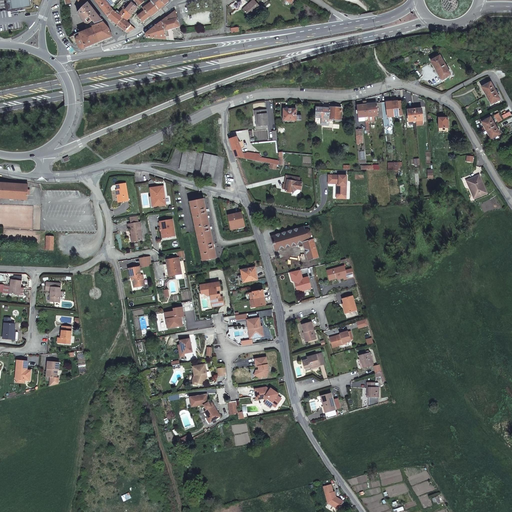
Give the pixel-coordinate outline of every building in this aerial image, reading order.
[(9,0),(11,10),(32,6),(30,0),(9,0)] [(94,0),(108,16),(113,10),(110,6),(105,0),(94,0)] [(155,6),(158,10),(165,4),(162,0),(155,6)] [(262,7),(255,0),(254,0),(244,9),(251,17),(262,7)] [(88,2),(83,7),(78,12),(86,23),(88,24),(90,26),(93,24),(102,20),(88,2)] [(130,3),(125,9),(128,12),(132,15),(138,7),(131,2),(130,3)] [(138,16),(142,22),(158,10),(155,6),(152,2),(148,4),(146,2),(141,5),(143,8),(145,11),(138,16)] [(113,10),(108,16),(118,24),(123,18),(128,12),(125,9),(120,16),(118,14),(120,12),(118,10),(117,10),(115,12),(113,10)] [(162,21),(167,39),(172,39),(172,29),(181,27),(176,10),(162,21)] [(128,12),(123,18),(127,21),(132,15),(128,12)] [(118,24),(127,32),(135,28),(127,21),(123,18),(118,24)] [(147,37),(167,39),(162,21),(146,34),(147,37)] [(92,27),(93,28),(98,43),(113,37),(109,29),(103,22),(92,27)] [(93,28),(80,33),(80,34),(86,48),(98,43),(93,28)] [(80,34),(75,36),(79,50),(86,48),(80,34)] [(450,74),(440,55),(431,60),(436,68),(442,78),(450,74)] [(499,99),(490,82),(482,87),(491,103),(499,99)] [(391,101),(393,116),(403,115),(401,100),(396,100),(396,98),(392,99),(392,101),(391,101)] [(393,116),(391,101),(391,99),(386,100),(386,101),(382,102),(383,117),(393,116)] [(367,102),(367,101),(363,101),(363,104),(357,104),(358,117),(366,116),(366,117),(366,121),(367,130),(370,130),(369,121),(367,102)] [(383,117),(382,102),(376,102),(376,101),(367,102),(369,121),(374,120),(374,115),(378,115),(378,117),(383,117)] [(322,124),(330,124),(329,119),(330,107),(315,106),(315,108),(315,117),(322,117),(322,124)] [(329,119),(341,120),(342,107),(330,107),(329,119)] [(294,126),(307,126),(307,124),(309,124),(309,123),(296,122),(296,120),(296,109),(284,108),(284,119),(287,120),(287,123),(294,124),(294,126)] [(415,120),(414,108),(407,109),(409,121),(415,120)] [(422,108),(414,108),(415,120),(416,120),(423,120),(422,108)] [(255,115),(256,115),(258,115),(259,125),(268,124),(266,109),(255,110),(255,115)] [(439,132),(449,132),(449,119),(444,119),(444,117),(439,117),(439,132)] [(500,134),(490,117),(482,122),(491,138),(500,134)] [(236,137),(229,138),(233,150),(235,156),(277,164),(280,164),(280,160),(260,156),(261,153),(247,153),(246,154),(242,153),(236,137)] [(185,148),(180,169),(192,172),(198,152),(185,148)] [(218,157),(205,154),(200,176),(213,179),(218,157)] [(475,198),(487,192),(479,174),(473,177),(474,179),(473,179),(472,178),(467,180),(472,189),(471,189),(475,198)] [(302,177),(288,175),(287,183),(288,183),(287,190),(288,191),(294,192),(295,189),(297,188),(303,189),(304,182),(301,181),(302,177)] [(0,182),(0,197),(19,198),(19,200),(22,200),(22,198),(27,199),(27,195),(29,195),(30,187),(28,187),(28,184),(0,182)] [(128,200),(125,182),(116,184),(116,189),(115,189),(117,202),(128,200)] [(153,196),(155,206),(166,204),(163,186),(150,187),(151,196),(153,196)] [(203,198),(189,201),(203,260),(216,257),(203,198)] [(240,213),(229,215),(231,229),(245,226),(243,219),(242,219),(240,213)] [(141,227),(139,214),(130,216),(131,222),(128,223),(129,229),(131,229),(133,242),(142,240),(140,227),(141,227)] [(172,220),(160,222),(162,234),(167,233),(168,236),(175,235),(172,220)] [(276,250),(303,242),(313,239),(309,224),(272,235),(276,250)] [(54,249),(55,236),(47,235),(47,249),(54,249)] [(313,239),(303,242),(308,260),(319,257),(313,239)] [(182,274),(179,257),(167,259),(167,263),(170,276),(182,274)] [(353,276),(350,264),(341,266),(340,267),(326,270),(328,279),(342,276),(343,279),(353,276)] [(140,266),(129,268),(130,277),(132,277),(133,276),(133,279),(134,286),(145,284),(144,274),(142,274),(140,266)] [(255,267),(241,269),(243,282),(257,279),(255,267)] [(309,277),(295,281),(297,289),(300,290),(304,289),(304,290),(312,288),(309,277)] [(23,280),(13,279),(12,293),(22,294),(23,280)] [(61,283),(47,281),(46,289),(51,289),(50,301),(59,301),(61,283)] [(211,307),(224,305),(223,297),(220,297),(220,294),(217,294),(216,292),(221,291),(219,282),(199,285),(201,294),(206,293),(207,296),(209,295),(210,296),(211,295),(211,298),(210,299),(211,307)] [(260,297),(264,297),(263,289),(253,291),(254,298),(260,297)] [(349,296),(340,299),(344,313),(353,311),(349,296)] [(266,304),(264,297),(260,297),(254,298),(251,299),(250,299),(251,306),(266,304)] [(174,311),(164,313),(167,328),(182,326),(181,320),(180,320),(179,317),(181,317),(183,316),(182,307),(173,309),(174,311)] [(6,316),(4,337),(15,338),(15,330),(16,322),(11,322),(12,317),(6,316)] [(249,329),(251,338),(260,337),(259,332),(263,332),(262,326),(260,327),(259,318),(246,320),(248,329),(249,329)] [(300,324),(302,331),(303,331),(306,340),(314,337),(310,322),(300,324)] [(72,326),(62,325),(61,341),(70,342),(72,326)] [(339,334),(336,335),(338,345),(343,344),(343,342),(349,341),(349,340),(351,339),(349,331),(347,332),(346,331),(338,333),(339,334)] [(180,341),(180,345),(182,354),(183,356),(184,356),(184,353),(185,353),(190,352),(189,350),(191,349),(189,339),(180,341)] [(321,353),(308,357),(309,359),(303,360),(305,371),(312,369),(311,368),(324,364),(321,353)] [(367,353),(356,356),(358,363),(360,368),(370,366),(367,353)] [(266,357),(254,359),(255,367),(258,366),(259,366),(260,370),(258,370),(256,376),(261,378),(262,376),(266,377),(268,371),(266,357)] [(28,369),(29,360),(17,359),(16,378),(17,378),(26,379),(31,379),(32,369),(28,369)] [(58,369),(59,361),(47,361),(47,376),(51,376),(50,386),(54,385),(58,383),(59,376),(57,376),(57,369),(58,369)] [(194,375),(192,381),(202,385),(204,378),(207,377),(204,364),(192,367),(194,375)] [(225,367),(217,368),(218,376),(226,375),(225,367)] [(365,383),(365,387),(366,387),(366,397),(375,397),(375,387),(372,387),(372,383),(365,383)] [(254,389),(256,400),(263,398),(266,400),(265,402),(271,406),(272,405),(274,403),(277,405),(281,399),(276,396),(278,394),(270,388),(269,390),(266,387),(254,389)] [(318,396),(321,406),(323,406),(324,412),(326,418),(334,416),(327,393),(318,396)] [(189,397),(191,407),(203,405),(206,410),(203,411),(207,418),(208,418),(209,417),(212,421),(220,416),(213,404),(210,406),(209,404),(208,402),(207,394),(189,397)] [(228,402),(230,415),(238,413),(238,412),(236,400),(228,402)] [(329,485),(321,487),(325,504),(336,510),(341,502),(336,499),(335,500),(333,499),(334,498),(332,492),(331,493),(329,485)]
